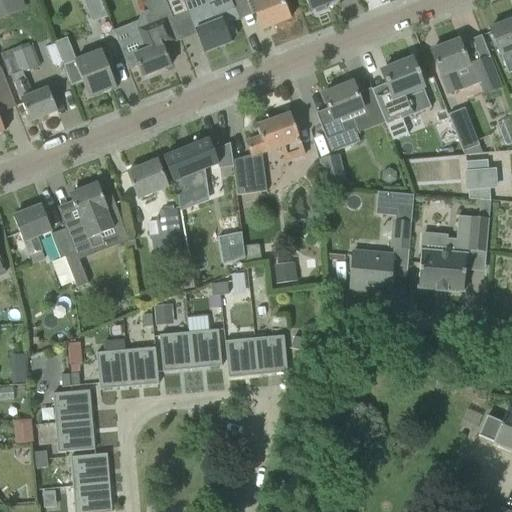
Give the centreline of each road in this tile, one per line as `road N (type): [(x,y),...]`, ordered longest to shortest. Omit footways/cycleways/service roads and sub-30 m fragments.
road 1 (residential): [(0,175),(453,0)]
road 2 (residential): [(131,511),(124,414),(266,404),(237,511)]
road 3 (residential): [(511,332),(356,316)]
